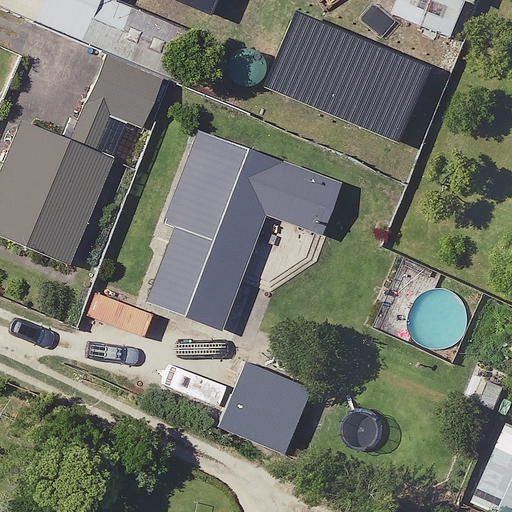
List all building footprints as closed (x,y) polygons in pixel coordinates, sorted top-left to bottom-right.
[(49,0),(37,28),(110,58),(99,83),(145,102),(165,54),(183,10),(159,0),(49,0)] [(391,0),(354,97),(414,121),(461,0),(391,0)] [(122,116),(91,103),(73,145),(22,123),(0,176),(0,234),(62,260),(122,116)] [(332,178),(233,142),(227,160),(185,144),(158,219),(166,222),(139,297),(215,325),(257,209),(314,230),(332,178)] [(290,390),(235,371),(222,410),(276,429),(290,390)] [(511,511),(511,439),(498,433),(467,495),(501,511),(511,511)] [(403,511),(377,500),(372,511),(403,511)]
